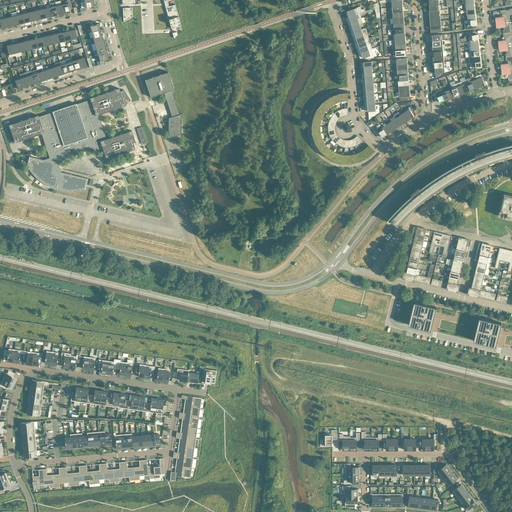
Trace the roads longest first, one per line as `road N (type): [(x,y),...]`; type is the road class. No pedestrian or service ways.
road 1 (tertiary): [(0,228),(269,292),(308,286),(339,263)]
road 2 (tertiary): [(333,258),(304,280),(269,285),(0,219)]
road 3 (tertiary): [(511,124),(417,166),(333,258)]
road 4 (tertiary): [(339,263),(422,173),(511,133)]
road 5 (residential): [(372,275),(433,203),(511,165)]
road 6 (residential): [(0,104),(117,65),(106,12)]
road 7 (residential): [(384,152),(354,118),(332,0)]
road 8 (residential): [(364,454),(446,454),(491,511)]
road 9 (residential): [(13,464),(166,450)]
road 10 (residential): [(178,389),(34,371)]
road 11 (residential): [(511,310),(372,275)]
road 12 (residential): [(425,124),(415,0)]
